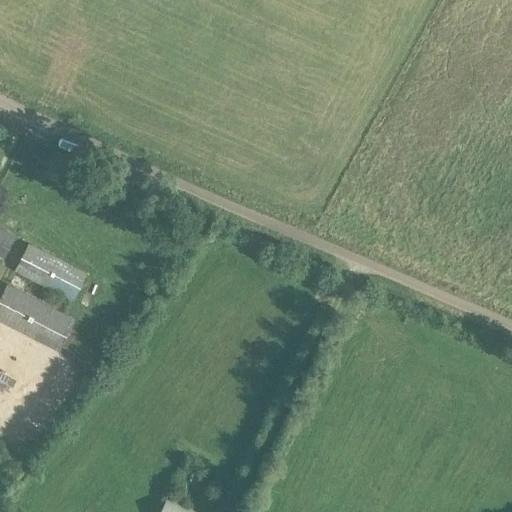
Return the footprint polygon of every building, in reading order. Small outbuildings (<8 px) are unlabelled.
[(49,171),(46,180),(53,183),(56,175),(49,171)] [(0,226),(0,256),(4,258),(16,235),(0,226)] [(29,241),(14,271),(73,301),(88,271),(29,241)] [(7,283),(0,297),(0,320),(58,350),(75,318),(7,283)] [(189,511),(167,500),(160,511),(189,511)]
